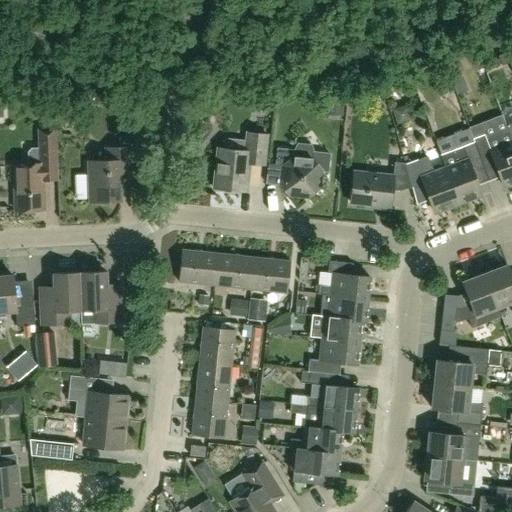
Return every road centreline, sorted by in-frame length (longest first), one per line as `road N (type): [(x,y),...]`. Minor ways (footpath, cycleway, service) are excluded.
road 1 (residential): [(0,245),(128,234),(168,214),(385,238),(417,267)]
road 2 (residential): [(357,511),(393,471),(406,300),(417,267)]
road 3 (residential): [(131,511),(155,470),(174,325)]
